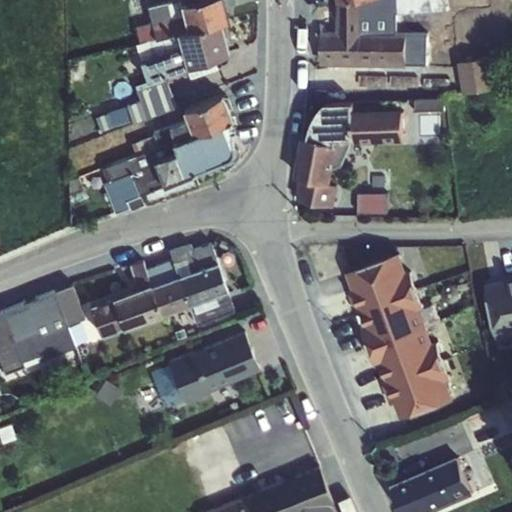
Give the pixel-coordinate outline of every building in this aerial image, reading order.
[(155,37),(176,30),(186,28),(180,2),(184,2),(183,0),(176,0),(148,7),(151,23),(155,37)] [(180,2),(186,28),(222,21),(230,19),(224,0),(190,0),(184,2),(180,2)] [(363,0),(354,0),(340,2),(338,31),(321,31),(321,65),(406,66),(406,61),(406,37),(406,32),(373,31),(362,31),(363,0)] [(363,0),(362,31),(373,31),(373,15),(447,10),(445,0),(363,0)] [(176,30),(186,67),(230,50),(222,21),(186,28),(176,30)] [(163,74),(184,67),(186,67),(176,30),(155,37),(135,42),(139,60),(143,72),(145,80),(163,74)] [(406,37),(406,61),(420,61),(425,57),(426,37),(406,37)] [(496,86),(493,61),(492,56),(459,61),(464,92),(496,86)] [(69,78),(84,78),(89,78),(89,60),(70,60),(69,78)] [(493,61),(496,86),(501,85),(497,60),(493,61)] [(139,99),(124,104),(130,120),(132,123),(177,107),(167,82),(187,75),(184,67),(163,74),(164,80),(140,88),(135,90),(139,99)] [(164,80),(163,74),(145,80),(143,72),(135,74),(140,88),(164,80)] [(84,78),(69,78),(69,99),(77,99),(78,83),(84,83),(84,78)] [(186,118),(191,132),(232,117),(223,92),(182,107),(186,118)] [(339,139),(371,139),(370,112),(370,110),(352,111),(351,102),(320,102),(318,112),(311,112),(311,139),(304,137),(296,177),(302,178),(331,183),(332,180),(339,143),(337,142),(339,139)] [(130,120),(124,104),(96,113),(101,129),(130,120)] [(370,112),(371,139),(405,138),(404,111),(370,112)] [(181,135),(196,171),(227,157),(229,156),(233,151),(233,146),(234,143),(233,135),(233,128),(234,128),(235,125),(234,123),(233,123),(231,122),(232,117),(191,132),(181,135)] [(168,125),(173,138),(181,135),(191,132),(186,118),(168,125)] [(158,145),(170,139),(173,138),(168,125),(152,132),(153,134),(158,145)] [(136,153),(158,145),(153,134),(131,143),(136,153)] [(153,159),(163,185),(196,171),(181,135),(173,138),(170,139),(175,150),(153,159)] [(158,145),(136,153),(101,167),(107,180),(103,181),(115,211),(129,206),(130,210),(144,204),(140,194),(163,185),(153,159),(175,150),(170,139),(158,145)] [(229,156),(227,157),(228,158),(231,159),(233,159),(236,157),(239,154),(240,151),(239,148),(237,147),(233,146),(233,151),(229,156)] [(353,149),(353,161),(365,161),(365,149),(353,149)] [(339,167),(337,176),(353,179),(354,170),(339,167)] [(78,176),(67,180),(68,195),(84,189),(78,176)] [(332,180),(331,183),(302,178),(299,196),(338,203),(342,182),(332,180)] [(388,191),(358,192),(359,212),(389,212),(388,191)] [(172,257),(178,273),(179,273),(218,259),(211,242),(193,249),(190,243),(170,251),(172,257)] [(403,251),(347,269),(403,418),(456,399),(403,251)] [(150,281),(151,283),(178,273),(172,257),(145,267),(150,281)] [(136,286),(150,281),(145,267),(143,259),(129,263),(136,286)] [(179,273),(189,304),(226,290),(228,289),(218,259),(179,273)] [(151,283),(162,313),(188,304),(189,304),(179,273),(178,273),(151,283)] [(511,275),(489,281),(500,336),(511,334),(511,275)] [(150,281),(136,286),(112,295),(113,297),(90,305),(100,335),(124,327),(163,314),(162,313),(151,283),(150,281)] [(54,289),(67,323),(85,317),(72,283),(54,289)] [(67,323),(54,289),(0,309),(0,363),(4,374),(76,345),(67,323)] [(226,290),(189,304),(197,323),(234,309),(226,290)] [(192,350),(169,360),(186,401),(209,391),(209,389),(260,367),(245,331),(193,352),(192,350)] [(500,408),(468,421),(478,445),(510,432),(500,408)] [(458,456),(474,494),(494,484),(479,448),(458,456)] [(430,511),(474,494),(458,456),(392,484),(403,511),(430,511)] [(334,511),(331,503),(333,503),(318,465),(202,511),(334,511)]
